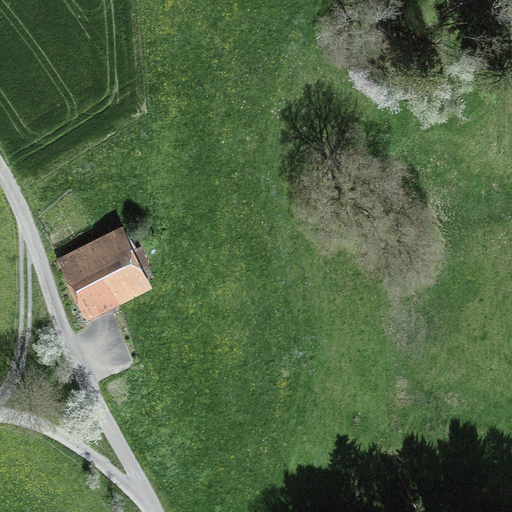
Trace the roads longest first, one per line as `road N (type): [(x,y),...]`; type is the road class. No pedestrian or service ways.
road 1 (unclassified): [(0,166),(27,218),(75,361),(155,511)]
road 2 (track): [(0,398),(20,366),(27,218)]
road 3 (track): [(0,414),(55,431),(153,511)]
